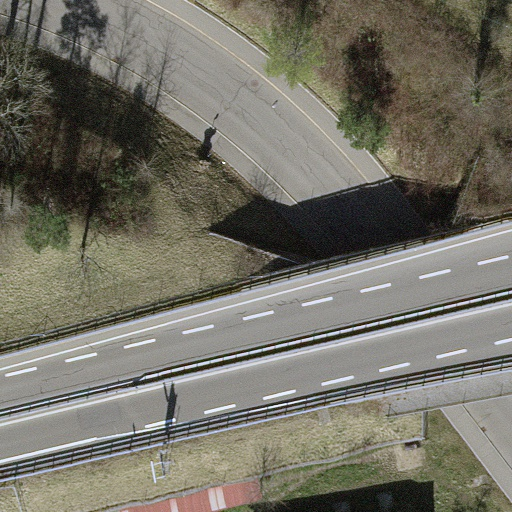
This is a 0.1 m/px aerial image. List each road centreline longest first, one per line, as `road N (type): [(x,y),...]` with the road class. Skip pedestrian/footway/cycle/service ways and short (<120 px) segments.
road 1 (tertiary): [(511,416),(309,157),(221,86),(76,0)]
road 2 (trunk): [(0,446),(511,323)]
road 3 (trunk): [(511,273),(0,395)]
